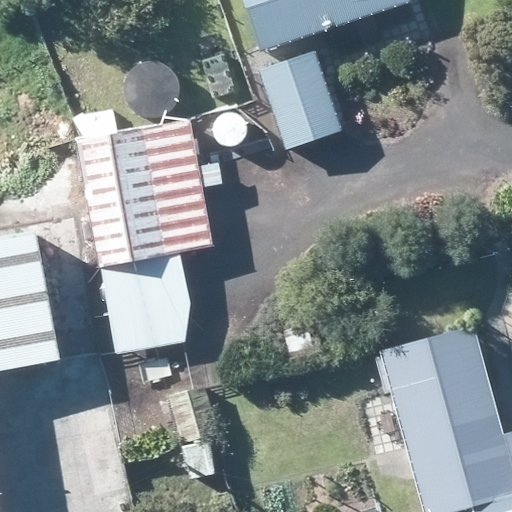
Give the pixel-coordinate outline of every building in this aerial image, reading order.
[(405,9),(402,0),(236,0),(255,57),(405,9)] [(337,137),(311,59),(257,77),(283,155),(337,137)] [(212,250),(191,122),(78,141),(114,358),(191,345),(176,256),(212,250)] [(0,377),(57,367),(34,236),(0,241),(0,377)] [(511,511),(511,450),(503,453),(470,334),(379,360),(421,511),(469,511),(485,508),(486,511),(511,511)]
